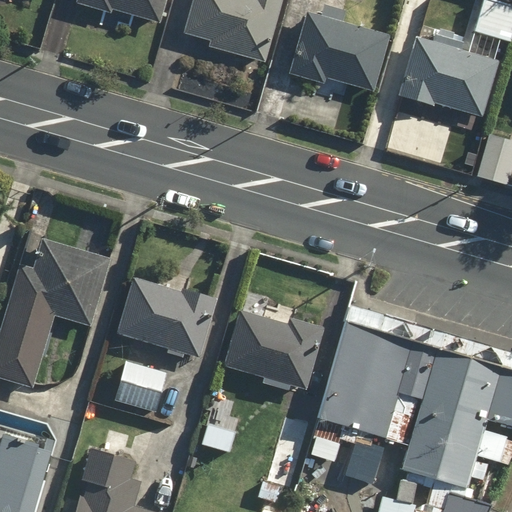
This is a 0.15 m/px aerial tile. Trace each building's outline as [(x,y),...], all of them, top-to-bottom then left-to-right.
[(71,0),(69,6),(156,31),(165,0),(71,0)] [(187,0),(178,34),(205,41),(202,51),(261,67),(278,0),(187,0)] [(511,12),(511,4),(488,0),(479,0),(472,35),(506,43),(511,12)] [(283,74),(318,85),(320,80),(370,96),(383,38),(302,13),(283,74)] [(408,39),(391,99),(482,125),(499,65),(408,39)] [(396,132),(389,149),(433,166),(440,150),(396,132)] [(511,160),(511,140),(484,132),(472,175),(505,185),(511,160)] [(13,268),(0,311),(0,385),(28,393),(47,319),(84,329),(102,261),(36,244),(34,251),(28,249),(23,270),(13,268)] [(188,295),(191,284),(163,276),(159,291),(126,282),(110,339),(194,361),(211,301),(188,295)] [(282,326),(229,313),(214,371),(302,393),(318,329),(283,320),(282,326)] [(431,353),(332,324),(306,414),(404,443),(431,353)] [(119,361),(106,403),(149,417),(163,376),(119,361)] [(463,386),(429,384),(396,495),(431,505),(453,511),(460,511),(491,402),(463,386)] [(284,416),(263,478),(288,486),(309,424),(284,416)] [(149,511),(131,507),(138,482),(128,480),(132,465),(123,463),(131,433),(109,427),(103,450),(86,446),(69,511),(149,511)] [(336,446),(311,437),(305,456),(330,465),(336,446)] [(0,511),(33,511),(48,450),(0,438),(0,511)]
